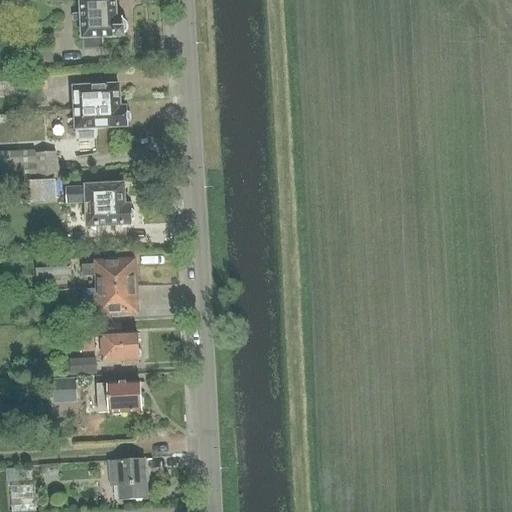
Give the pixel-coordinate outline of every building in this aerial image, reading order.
[(115,0),(79,0),(81,39),(84,39),(84,49),(101,48),(101,39),(115,38),(124,38),(124,34),(127,31),(126,24),(121,19),(121,18),(116,18),(115,0)] [(52,37),(20,39),(21,67),(53,66),(52,37)] [(26,92),(46,90),(45,75),(25,76),(26,92)] [(94,105),(121,104),(120,84),(72,86),(73,114),(94,113),(94,105)] [(94,113),(73,114),(74,132),(75,131),(76,142),(97,140),(96,131),(128,129),(128,125),(132,122),(131,113),(127,110),(127,106),(121,107),(121,104),(94,105),(94,113)] [(32,150),(0,151),(0,170),(33,169),(32,150)] [(36,179),(58,178),(56,153),(34,154),(36,179)] [(34,198),(55,197),(54,181),(33,182),(34,198)] [(85,187),(85,189),(67,190),(67,203),(86,203),(87,227),(131,225),(131,223),(135,220),(134,212),(130,208),(130,206),(124,206),(123,185),(85,187)] [(36,279),(71,276),(70,259),(35,261),(36,279)] [(97,273),(98,290),(135,288),(134,275),(137,272),(136,266),(133,263),(133,262),(97,264),(97,268),(85,269),(85,274),(97,273)] [(135,288),(98,290),(99,314),(136,312),(139,308),(138,302),(135,300),(135,288)] [(84,323),(83,310),(58,311),(59,325),(84,323)] [(137,333),(100,336),(101,363),(139,361),(139,358),(142,356),(141,352),(138,349),(137,333)] [(96,352),(95,338),(81,339),(82,353),(96,352)] [(97,375),(96,358),(69,360),(70,376),(97,375)] [(75,379),(51,380),(52,400),(76,399),(75,379)] [(143,399),(140,397),(139,382),(108,384),(108,385),(96,385),(98,414),(109,413),(109,414),(111,414),(113,416),(119,416),(121,414),(141,413),(141,409),(143,406),(143,399)] [(148,500),(145,460),(108,462),(110,487),(118,487),(119,502),(148,500)] [(19,466),(8,467),(9,482),(20,482),(19,474),(28,474),(28,468),(19,468),(19,466)]
